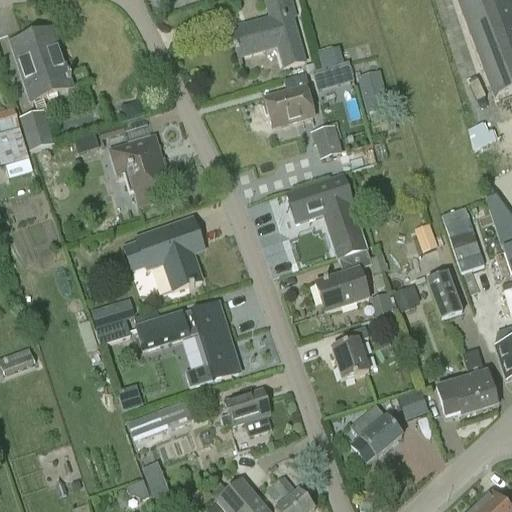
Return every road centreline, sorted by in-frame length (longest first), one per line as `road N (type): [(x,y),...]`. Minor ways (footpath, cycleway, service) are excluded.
road 1 (residential): [(347,511),(267,289),(128,0)]
road 2 (tertiary): [(413,511),(511,427)]
